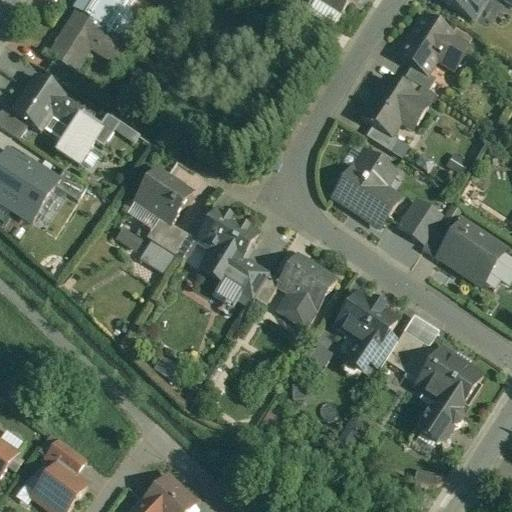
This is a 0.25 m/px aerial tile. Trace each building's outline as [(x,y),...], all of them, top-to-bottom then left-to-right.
[(82,0),(79,1),(72,13),(76,15),(47,61),(53,65),(74,78),(76,78),(94,49),(112,60),(109,66),(115,70),(129,48),(114,38),(137,0),(82,0)] [(314,0),(341,17),(352,0),(314,0)] [(486,0),(437,0),(437,1),(472,23),(486,0)] [(451,40),(424,22),(399,61),(412,69),(427,79),(427,78),(437,62),(453,72),(452,74),(453,75),(467,52),(450,41),(451,40)] [(74,78),(53,65),(46,76),(67,90),(74,78)] [(427,79),(412,69),(405,81),(428,96),(436,83),(427,78),(427,79)] [(35,80),(11,115),(40,135),(52,119),(71,132),(76,125),(83,114),(64,101),(65,99),(35,80)] [(416,101),(386,82),(361,122),(390,141),(403,121),(416,130),(428,110),(415,102),(416,101)] [(3,115),(0,118),(0,129),(18,142),(26,131),(3,115)] [(112,134),(117,126),(107,119),(95,137),(103,143),(105,144),(112,134)] [(76,125),(71,132),(53,158),(79,177),(103,143),(95,137),(76,125)] [(112,134),(133,148),(139,140),(117,126),(112,134)] [(6,157),(0,167),(0,204),(17,216),(21,210),(37,220),(55,191),(58,185),(40,174),(37,177),(6,157)] [(366,158),(355,174),(353,173),(335,200),(336,201),(337,199),(364,217),(363,219),(380,231),(399,203),(377,189),(386,174),(392,178),(393,176),(366,158)] [(87,190),(64,174),(58,185),(55,191),(78,205),(87,190)] [(192,198),(156,174),(135,205),(160,222),(150,237),(160,244),(161,245),(171,230),(192,198)] [(416,209),(401,231),(413,239),(428,217),(416,209)] [(205,211),(187,239),(188,239),(187,240),(205,251),(222,222),(205,211)] [(258,239),(225,218),(222,222),(205,251),(219,260),(208,278),(227,290),(242,266),(258,239)] [(505,256),(462,227),(451,244),(438,262),(440,264),(480,291),(505,256)] [(171,230),(161,245),(160,244),(157,249),(175,260),(187,240),(188,239),(187,239),(171,230)] [(141,255),(148,241),(127,231),(121,245),(141,255)] [(451,244),(435,234),(421,256),(438,267),(440,264),(438,262),(451,244)] [(157,249),(151,245),(140,263),(164,278),(175,260),(157,249)] [(337,285),(297,259),(280,286),(277,291),(278,292),(295,303),(284,320),(303,332),(314,315),(317,317),(337,285)] [(268,281),(242,266),(228,288),(254,303),(254,302),(268,281)] [(268,281),(254,302),(266,310),(278,292),(277,291),(280,286),(270,279),(268,281)] [(373,306),(371,309),(357,300),(335,332),(358,347),(345,367),(362,378),(368,368),(387,340),(397,324),(383,315),(384,314),(373,306)] [(425,350),(404,336),(397,346),(379,375),(386,365),(407,379),(425,350)] [(387,340),(368,368),(379,375),(397,346),(387,340)] [(332,359),(312,346),(300,364),(320,377),(332,359)] [(483,381),(441,353),(415,392),(443,410),(440,415),(429,418),(419,432),(420,439),(436,449),(443,448),(453,432),(459,431),(462,426),(461,420),(458,418),(483,381)] [(177,384),(185,372),(169,360),(160,372),(177,384)] [(355,452),(371,430),(358,421),(343,443),(355,452)] [(87,465),(60,444),(47,461),(57,469),(58,468),(75,481),(87,465)] [(0,447),(0,481),(16,458),(0,447)] [(75,481),(58,468),(57,469),(34,500),(49,511),(69,511),(87,490),(75,481)] [(192,511),(196,508),(167,480),(142,505),(146,509),(146,511),(192,511)]
